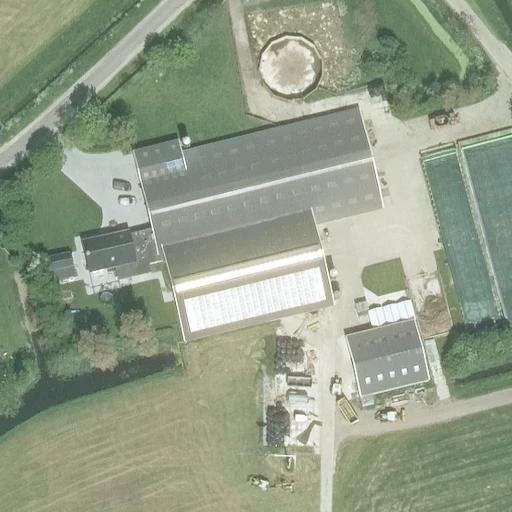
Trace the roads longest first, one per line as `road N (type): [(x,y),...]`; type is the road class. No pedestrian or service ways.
road 1 (tertiary): [(0,165),(180,0)]
road 2 (track): [(330,339),(326,511)]
